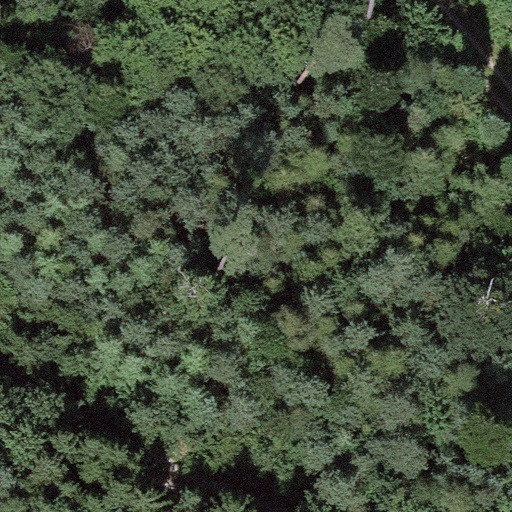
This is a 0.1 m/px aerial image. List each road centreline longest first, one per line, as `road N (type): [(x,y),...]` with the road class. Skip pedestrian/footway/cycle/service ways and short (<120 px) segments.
road 1 (track): [(0,393),(50,428),(220,511)]
road 2 (track): [(511,119),(444,28),(411,0)]
